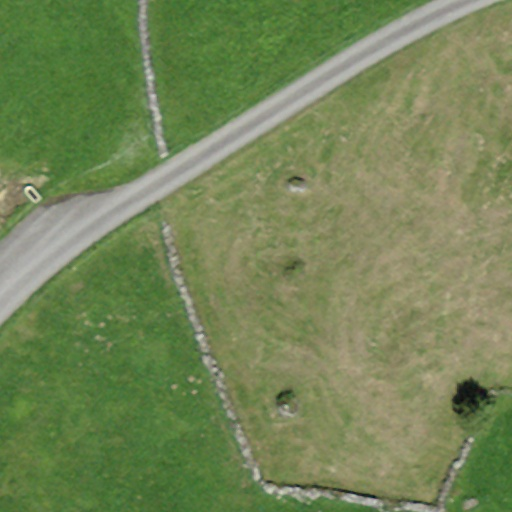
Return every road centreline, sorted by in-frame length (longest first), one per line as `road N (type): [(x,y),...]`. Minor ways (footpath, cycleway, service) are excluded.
road 1 (unclassified): [(476,0),(113,233)]
road 2 (track): [(0,345),(113,233)]
